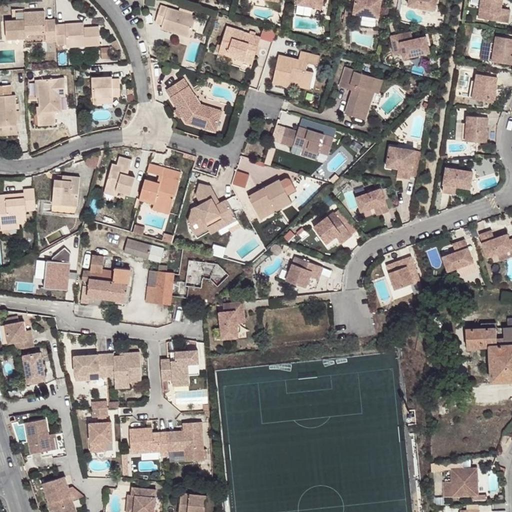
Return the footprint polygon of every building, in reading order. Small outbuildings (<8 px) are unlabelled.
[(380,0),(354,0),(353,9),(361,10),(360,14),(377,17),(380,0)] [(408,0),(408,5),(434,9),(435,0),(408,0)] [(501,0),(480,0),(478,17),(507,22),(508,14),(500,12),(501,7),(501,0)] [(311,6),(296,3),(294,13),(309,15),(311,6)] [(194,31),(197,20),(161,8),(156,26),(163,28),(162,31),(190,40),(194,31)] [(26,43),(56,42),(55,26),(55,20),(46,20),(45,12),(26,12),(26,9),(14,9),(14,21),(6,21),(7,39),(26,38),(26,43)] [(143,19),(145,33),(152,32),(150,18),(143,19)] [(205,22),(197,20),(194,31),(202,33),(205,22)] [(56,42),(56,46),(67,45),(67,48),(100,46),(99,28),(84,28),(77,29),(77,24),(55,26),(56,42)] [(246,57),(244,63),(254,65),(262,39),(245,33),(242,43),(234,41),(237,31),(228,28),(220,54),(229,58),(231,52),(246,57)] [(263,28),(261,38),(274,40),(275,30),(263,28)] [(407,30),(390,34),(394,53),(402,52),(403,56),(429,51),(426,35),(412,38),(408,38),(407,30)] [(509,37),(495,35),(494,42),(491,60),(511,64),(511,61),(511,45),(508,45),(509,37)] [(294,77),(314,83),(317,72),(309,70),(311,63),(321,65),(323,57),(303,51),(300,60),(281,55),(275,82),(291,87),(292,83),(294,77)] [(229,58),(244,63),(246,57),(231,52),(229,58)] [(374,90),(378,77),(358,71),(358,69),(347,66),(341,87),(354,91),(348,113),(368,119),(376,91),(374,90)] [(490,75),(476,73),(475,80),(472,98),(492,101),(495,84),(489,82),(490,75)] [(92,78),(93,98),(114,97),(121,96),(120,79),(113,79),(113,77),(92,78)] [(312,89),(314,83),(294,77),(292,83),(312,89)] [(385,79),(378,77),(374,90),(376,91),(381,92),(385,79)] [(41,112),(38,112),(38,126),(57,125),(56,112),(62,111),(61,96),(61,89),(66,89),(65,79),(39,80),(41,112)] [(183,80),(166,92),(171,99),(170,100),(187,125),(189,123),(191,126),(216,133),(222,113),(207,108),(203,111),(183,80)] [(0,126),(18,126),(17,121),(17,112),(16,96),(12,96),(11,86),(0,86),(0,126)] [(481,116),(466,115),(466,123),(465,139),(486,141),(487,124),(480,123),(481,116)] [(18,126),(0,126),(0,135),(18,134),(18,126)] [(311,153),(321,156),(322,152),(331,155),(336,137),(302,127),(300,132),(288,128),(284,144),(297,148),(298,145),(312,149),(311,153)] [(320,160),(321,156),(311,153),(312,149),(298,145),(297,148),(296,153),(320,160)] [(396,150),(389,149),(386,166),(397,167),(402,168),(401,177),(409,178),(410,174),(414,149),(396,146),(396,150)] [(272,147),(268,160),(272,161),(276,149),(272,147)] [(421,151),(414,149),(410,174),(417,175),(421,151)] [(100,169),(103,158),(99,157),(100,153),(89,156),(85,164),(88,168),(96,170),(96,168),(100,169)] [(112,163),(105,188),(116,192),(117,190),(130,195),(135,177),(128,175),(121,173),(123,168),(129,170),(132,160),(119,156),(117,164),(112,163)] [(163,168),(151,165),(149,172),(161,175),(163,168)] [(471,171),(445,166),(442,191),(450,192),(451,184),(455,185),(469,187),(471,171)] [(181,172),(163,168),(161,175),(158,183),(146,180),(142,194),(155,197),(155,201),(172,206),(181,172)] [(249,175),(238,172),(234,184),(245,188),(249,175)] [(55,179),(53,203),(73,204),(78,205),(80,176),(66,175),(65,180),(62,180),(55,179)] [(275,202),(291,194),(290,193),(298,189),(292,178),(287,176),(283,179),(251,196),(263,219),(280,210),(275,202)] [(213,198),(216,196),(211,186),(201,184),(197,195),(203,204),(191,210),(188,222),(197,238),(210,230),(211,233),(217,230),(219,234),(238,224),(226,200),(220,203),(216,206),(213,198)] [(380,187),(355,196),(360,211),(373,206),(378,204),(381,212),(388,210),(380,187)] [(116,192),(105,188),(103,193),(115,196),(116,192)] [(36,211),(35,190),(25,191),(25,194),(15,195),(0,196),(0,210),(1,226),(20,224),(28,223),(27,212),(36,211)] [(295,202),(291,194),(275,202),(280,210),(295,202)] [(172,206),(155,201),(153,204),(171,209),(172,206)] [(73,204),(53,203),(52,211),(72,213),(73,204)] [(340,207),(334,212),(351,234),(357,229),(340,207)] [(333,211),(313,226),(325,243),(335,236),(340,232),(345,239),(351,234),(334,212),(333,211)] [(136,225),(134,233),(144,236),(146,228),(136,225)] [(507,233),(494,237),(489,239),(486,231),(479,234),(486,256),(496,253),(511,247),(509,239),(507,233)] [(340,232),(335,236),(341,243),(345,239),(340,232)] [(164,241),(174,244),(176,237),(166,234),(164,241)] [(145,258),(148,245),(124,238),(121,251),(143,257),(145,258)] [(460,249),(455,251),(442,256),(447,270),(458,266),(472,261),(464,239),(457,241),(460,249)] [(48,256),(44,283),(67,286),(69,270),(70,265),(71,249),(65,243),(53,254),(53,257),(48,256)] [(163,249),(148,245),(145,258),(160,262),(163,249)] [(511,248),(511,247),(496,253),(499,260),(511,255),(511,248)] [(93,255),(90,272),(102,273),(102,270),(104,257),(93,255)] [(311,271),(319,274),(322,266),(294,255),(285,279),(304,287),(308,276),(311,271)] [(412,255),(405,257),(409,268),(416,266),(412,255)] [(405,257),(388,263),(396,288),(421,279),(416,266),(409,268),(405,257)] [(475,268),(472,261),(458,266),(461,273),(475,268)] [(115,272),(113,281),(128,283),(130,269),(115,267),(115,272)] [(102,273),(90,272),(89,278),(113,281),(115,272),(102,270),(102,273)] [(89,278),(90,272),(84,271),(80,301),(107,304),(108,298),(125,301),(128,283),(113,281),(89,278)] [(156,287),(158,272),(149,271),(147,286),(156,287)] [(311,271),(308,276),(317,279),(319,274),(311,271)] [(172,273),(158,272),(156,287),(147,286),(146,301),(168,304),(172,273)] [(511,293),(503,292),(502,302),(511,302),(511,293)] [(217,314),(219,340),(237,339),(236,325),(235,321),(243,321),(242,304),(221,306),(222,314),(217,314)] [(26,326),(24,316),(19,317),(7,319),(1,320),(4,339),(15,337),(17,344),(34,341),(33,333),(27,334),(26,326)] [(489,346),(491,380),(511,378),(511,317),(508,317),(508,326),(494,327),(494,326),(465,327),(467,347),(489,346)] [(24,350),(28,377),(46,374),(41,347),(24,350)] [(167,359),(160,359),(161,377),(166,377),(171,377),(188,376),(188,374),(188,370),(198,369),(197,348),(175,349),(175,354),(170,355),(170,350),(167,350),(167,359)] [(113,352),(105,352),(106,367),(106,374),(113,374),(114,381),(128,380),(140,379),(139,351),(123,351),(123,354),(113,354),(113,352)] [(106,367),(105,352),(92,353),(92,355),(88,356),(88,353),(73,353),(74,372),(89,372),(99,371),(98,367),(106,367)] [(92,407),(91,407),(91,415),(97,415),(104,414),(106,414),(105,406),(92,407)] [(47,412),(26,416),(32,448),(43,446),(53,444),(50,429),(47,412)] [(97,421),(89,421),(90,449),(104,448),(104,440),(111,439),(110,420),(105,420),(97,421)] [(182,430),(166,431),(167,450),(183,449),(183,461),(202,460),(201,422),(188,422),(188,430),(182,430)] [(167,450),(166,431),(150,431),(150,427),(145,427),(127,427),(128,452),(139,451),(158,451),(158,455),(167,454),(167,450)] [(57,428),(50,429),(53,444),(60,443),(57,428)] [(450,481),(443,482),(443,497),(477,495),(476,468),(450,469),(450,481)] [(68,493),(71,492),(69,484),(65,472),(43,479),(49,498),(48,498),(51,507),(55,506),(57,511),(78,511),(73,496),(69,497),(68,493)] [(69,484),(71,492),(68,493),(69,497),(73,496),(85,493),(74,482),(69,484)] [(133,493),(132,511),(138,511),(150,511),(153,494),(150,494),(150,487),(131,485),(130,493),(133,493)] [(187,511),(201,511),(204,493),(178,491),(176,511),(187,511)] [(124,510),(132,511),(133,493),(130,493),(126,493),(124,510)]
